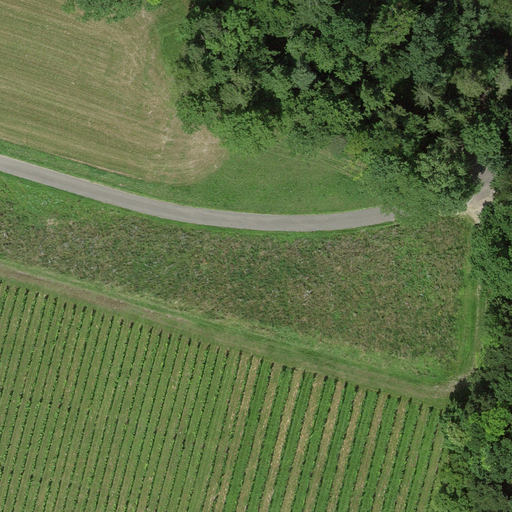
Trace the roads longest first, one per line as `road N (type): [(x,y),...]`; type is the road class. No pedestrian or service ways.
road 1 (track): [(0,163),(188,217),(325,226),(387,216),(511,165)]
road 2 (track): [(491,176),(476,126),(511,54)]
